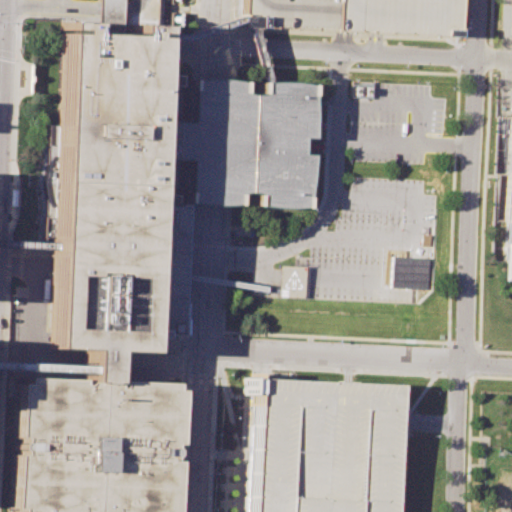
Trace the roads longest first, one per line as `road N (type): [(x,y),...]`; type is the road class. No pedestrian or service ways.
road 1 (residential): [(479,0),(457,511)]
road 2 (residential): [(201,355),(511,368)]
road 3 (secondary): [(209,204),(195,511)]
road 4 (residential): [(216,50),(477,60)]
road 5 (secondary): [(215,78),(209,204)]
road 6 (secondary): [(0,126),(4,0)]
